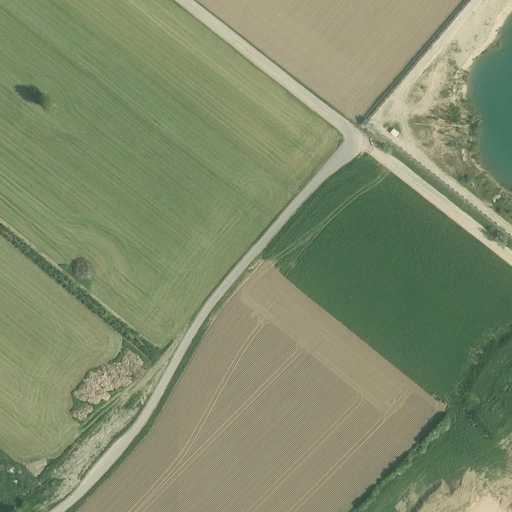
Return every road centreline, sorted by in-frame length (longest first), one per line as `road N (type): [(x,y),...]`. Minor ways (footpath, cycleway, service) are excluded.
road 1 (track): [(356,132),(47,483)]
road 2 (unclassified): [(186,0),(511,255)]
road 3 (unknown): [(473,0),(356,132)]
